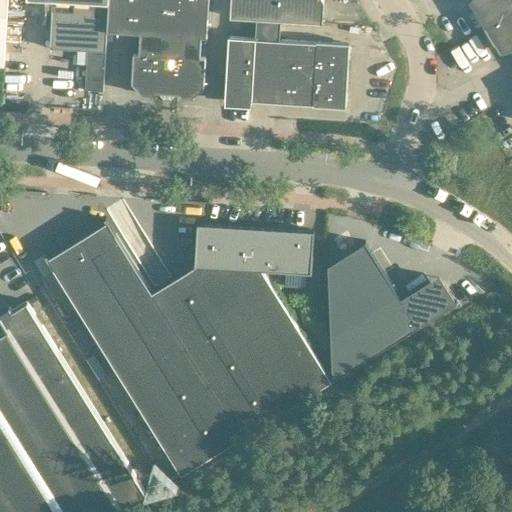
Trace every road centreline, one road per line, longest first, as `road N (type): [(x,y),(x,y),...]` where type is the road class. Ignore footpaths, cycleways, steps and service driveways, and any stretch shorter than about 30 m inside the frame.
road 1 (unclassified): [(386,173),(0,150)]
road 2 (unclassified): [(386,173),(416,93),(416,64),(384,0)]
road 3 (unclassified): [(511,255),(447,198),(386,173)]
